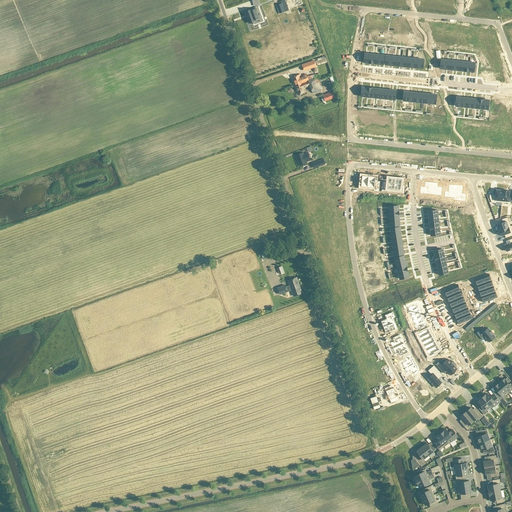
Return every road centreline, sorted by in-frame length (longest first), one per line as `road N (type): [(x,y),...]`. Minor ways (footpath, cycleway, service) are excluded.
road 1 (unclassified): [(218,0),(378,452)]
road 2 (residential): [(413,172),(354,164),(346,189),(352,257),(371,324),(426,420)]
road 3 (tertiary): [(109,511),(378,452)]
road 4 (residential): [(511,156),(353,140),(351,74)]
road 5 (residential): [(476,377),(424,278),(413,172)]
road 6 (residential): [(351,74),(511,90)]
road 7 (residential): [(472,177),(511,295)]
